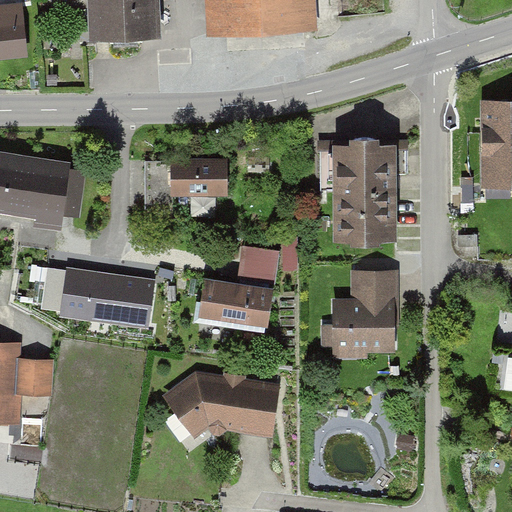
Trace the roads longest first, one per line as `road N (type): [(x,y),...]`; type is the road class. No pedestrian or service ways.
road 1 (residential): [(435,56),(436,511)]
road 2 (tertiary): [(0,110),(213,108),(318,92),(435,56)]
